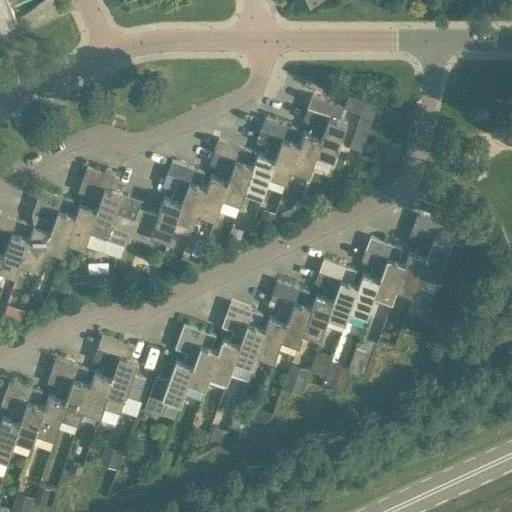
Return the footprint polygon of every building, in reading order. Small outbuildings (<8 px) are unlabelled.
[(0,0),(0,13),(6,25),(17,17),(10,2),(15,0),(0,0)] [(312,92),(308,104),(330,113),(317,151),(334,157),(348,120),(340,117),(345,104),(312,92)] [(305,129),(300,141),(292,166),(309,172),(317,151),(330,113),(308,104),(304,117),(315,121),(312,131),(305,129)] [(266,114),(261,126),(284,134),(270,173),(288,179),(292,166),(300,141),(294,139),(298,126),(266,114)] [(350,143),(362,148),(369,128),(357,123),(350,143)] [(258,150),(254,163),(245,188),(263,194),(270,173),(284,134),(261,126),(257,139),(268,143),(265,153),(258,150)] [(241,201),(245,188),(254,163),(247,161),(251,148),(219,136),(215,148),(237,156),(224,194),(241,201)] [(212,172),(207,184),(199,210),(216,216),(224,194),(237,156),(215,148),(210,161),(222,165),(218,174),(212,172)] [(199,210),(207,184),(201,182),(205,170),(173,158),(169,169),(191,177),(177,216),(194,222),(199,210)] [(136,218),(135,217),(116,210),(123,191),(115,188),(120,175),(88,164),(83,176),(107,184),(93,222),(110,228),(107,236),(127,244),(131,233),(136,218)] [(165,194),(158,214),(139,206),(135,217),(136,218),(131,233),(148,239),(151,231),(169,238),(177,216),(191,177),(169,169),(164,182),(175,187),(172,196),(165,194)] [(85,244),(93,222),(107,184),(83,176),(79,189),(91,193),(87,203),(80,200),(76,213),(77,213),(68,238),(85,244)] [(41,186),(37,199),(59,206),(47,245),(64,251),(68,238),(77,213),(76,213),(69,211),(74,198),(41,186)] [(39,266),(47,245),(59,206),(37,199),(33,211),(44,215),(41,225),(34,223),(29,235),(30,236),(22,260),(39,266)] [(287,220),(299,215),(295,207),(283,212),(287,220)] [(17,273),(22,260),(30,236),(29,235),(23,233),(27,220),(0,210),(0,223),(14,229),(0,267),(17,273)] [(271,222),(274,213),(264,210),(261,218),(271,222)] [(440,275),(446,258),(453,239),(445,236),(450,224),(418,212),(413,224),(437,232),(424,269),(440,275)] [(0,268),(0,267),(14,229),(0,223),(0,268)] [(416,291),(424,269),(437,232),(413,224),(409,237),(420,241),(416,251),(410,248),(405,261),(397,285),(416,291)] [(231,232),(240,235),(242,228),(233,225),(231,232)] [(393,297),(397,285),(405,261),(398,258),(403,245),(371,234),(366,247),(390,255),(377,291),(393,297)] [(369,313),(377,291),(390,255),(366,247),(362,258),(373,262),(370,272),(363,270),(358,283),(351,307),(369,313)] [(347,320),(351,307),(358,283),(352,280),(356,267),(324,256),(320,268),(343,277),(330,313),(347,320)] [(146,260),(142,272),(153,276),(158,264),(146,260)] [(322,335),(330,313),(343,277),(320,268),(315,280),(327,284),(323,294),(317,292),(312,304),(305,328),(322,335)] [(73,280),(75,275),(60,270),(55,287),(69,292),(73,280)] [(76,271),(75,275),(73,280),(94,279),(114,279),(116,271),(109,271),(96,271),(89,271),(76,271)] [(296,299),(284,335),(280,346),(296,352),(300,341),(305,328),(312,304),(305,302),(310,289),(278,277),(273,290),(296,299)] [(276,357),(280,346),(284,335),(296,299),(273,290),(269,302),(280,306),(277,316),(270,314),(265,326),(258,350),(276,357)] [(247,378),(252,363),(253,363),(258,350),(265,326),(259,324),(263,311),(231,299),(226,313),(249,321),(237,357),(231,373),(247,378)] [(22,318),(25,307),(7,301),(4,312),(22,318)] [(231,373),(237,357),(249,321),(226,313),(222,324),(233,328),(230,338),(223,335),(219,348),(211,372),(229,379),(231,373)] [(436,323),(423,319),(420,329),(419,332),(432,336),(436,323)] [(201,399),(211,372),(219,348),(212,345),(217,333),(184,321),(179,335),(203,343),(184,393),(201,399)] [(122,353),(104,406),(121,412),(127,394),(139,398),(146,376),(134,372),(138,359),(131,356),(135,343),(102,332),(98,344),(122,353)] [(177,357),(169,377),(157,373),(145,406),(163,413),(169,397),(181,401),(184,393),(203,343),(179,335),(175,345),(187,350),(183,359),(177,357)] [(102,413),(104,406),(122,353),(98,344),(94,357),(106,361),(102,371),(95,368),(91,381),(84,406),(102,413)] [(326,373),(332,355),(317,349),(310,367),(326,373)] [(79,419),(84,406),(91,381),(84,379),(89,366),(56,355),(52,368),(76,376),(63,414),(79,419)] [(292,361),(282,385),(301,392),(304,386),(310,368),(292,361)] [(359,373),(362,366),(350,362),(348,368),(359,373)] [(56,435),(63,414),(76,376),(52,368),(48,380),(59,384),(56,393),(49,391),(45,404),(38,428),(56,435)] [(341,385),(344,375),(337,373),(332,375),(330,382),(341,385)] [(34,441),(38,428),(45,404),(38,402),(43,389),(10,378),(6,390),(30,398),(17,436),(34,441)] [(0,454),(10,458),(17,436),(30,398),(6,390),(2,403),(13,406),(10,416),(3,414),(0,423),(0,454)] [(237,411),(231,426),(247,432),(252,417),(237,411)] [(209,435),(223,440),(224,440),(224,439),(228,429),(214,423),(209,435)] [(123,449),(106,443),(100,459),(99,461),(116,467),(117,465),(123,449)] [(172,451),(166,449),(161,461),(167,464),(172,451)] [(71,460),(68,468),(82,473),(85,464),(71,460)] [(34,499),(46,503),(51,487),(39,483),(34,499)] [(11,508),(21,511),(29,511),(35,496),(17,490),(11,508)] [(0,511),(6,511),(9,506),(0,502),(0,511)]
